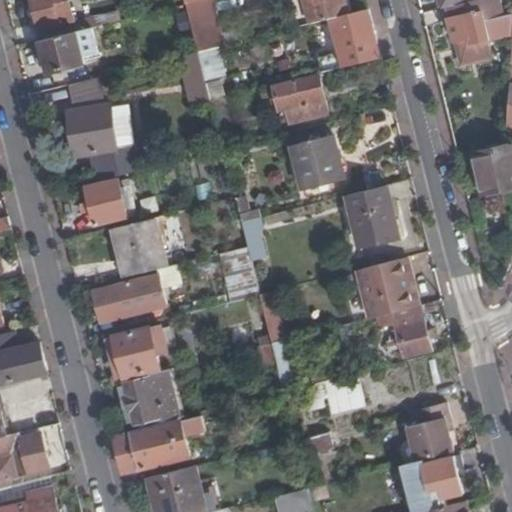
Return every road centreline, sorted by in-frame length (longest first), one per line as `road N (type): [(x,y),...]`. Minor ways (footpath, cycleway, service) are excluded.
road 1 (residential): [(107,511),(0,87)]
road 2 (residential): [(478,336),(392,0)]
road 3 (residential): [(511,469),(478,336)]
